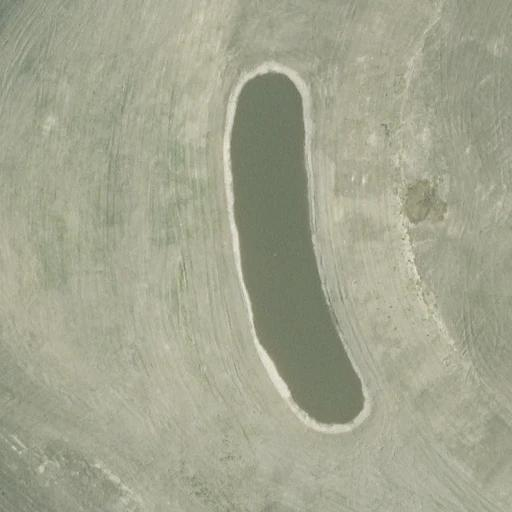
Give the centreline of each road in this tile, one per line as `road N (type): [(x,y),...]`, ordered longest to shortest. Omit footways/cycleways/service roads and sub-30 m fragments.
road 1 (track): [(296,0),(312,137),(307,261),(334,441),(355,511)]
road 2 (track): [(221,373),(126,397),(97,300),(34,192),(0,159)]
road 3 (track): [(307,261),(279,326),(221,373),(285,395),(334,441)]
